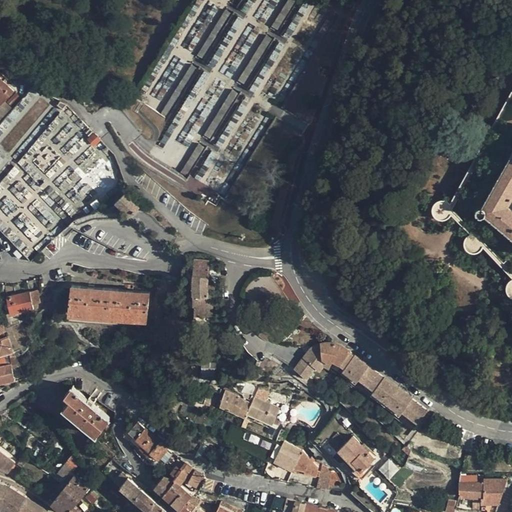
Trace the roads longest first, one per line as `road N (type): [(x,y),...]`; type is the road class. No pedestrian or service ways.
road 1 (residential): [(290,257),(299,285),(355,342),(446,408),(511,432)]
road 2 (residential): [(376,0),(352,41),(319,136),(290,257)]
road 3 (residential): [(39,88),(76,104),(136,185),(197,241)]
road 4 (residential): [(0,273),(69,258),(155,265),(197,241)]
road 5 (residential): [(124,399),(201,467),(275,488)]
road 6 (residential): [(0,404),(74,375),(97,379),(124,399)]
road 7 (residential): [(124,399),(120,433),(148,483),(176,511)]
road 8 (residential): [(236,257),(242,324),(253,343),(288,354)]
